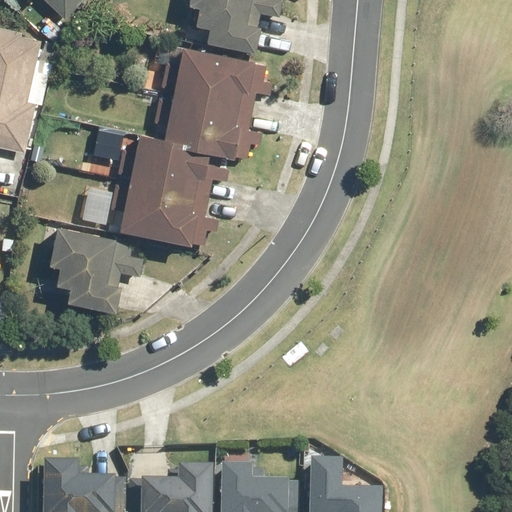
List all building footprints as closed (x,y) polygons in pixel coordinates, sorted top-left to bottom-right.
[(43,0),(63,19),(81,0),(43,0)] [(197,25),(213,29),(210,45),(256,53),(260,28),(250,26),(255,0),(191,0),(190,5),(201,7),(197,25)] [(0,147),(19,151),(19,149),(32,152),(41,98),(30,96),(42,39),(0,30),(0,147)] [(189,242),(207,153),(237,159),(257,61),(183,46),(165,138),(143,134),(124,229),(189,242)] [(68,302),(116,312),(122,286),(108,284),(113,261),(111,261),(116,239),(59,227),(51,265),(62,267),(58,284),(71,287),(68,302)] [(338,458),(300,458),(301,511),(374,511),(374,482),(338,482),(338,458)] [(107,511),(105,459),(42,462),(44,511),(107,511)] [(253,462),(218,462),(217,511),(288,511),(289,474),(253,474),(253,462)] [(176,466),(175,483),(138,483),(138,511),(208,511),(209,466),(176,466)]
